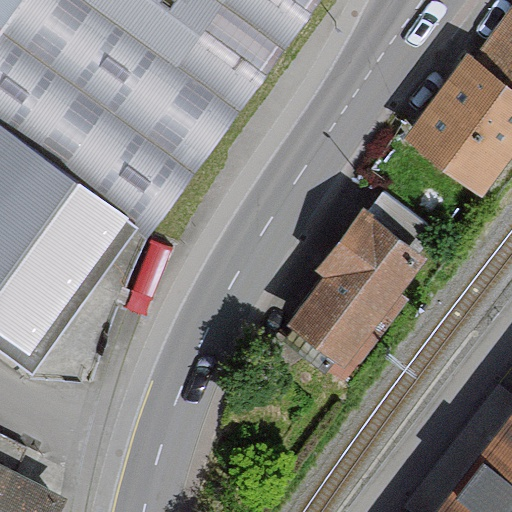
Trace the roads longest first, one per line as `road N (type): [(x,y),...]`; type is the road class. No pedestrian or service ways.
road 1 (secondary): [(417,0),(299,163),(229,281),(188,368),(143,511)]
road 2 (unclassified): [(370,511),(511,331)]
